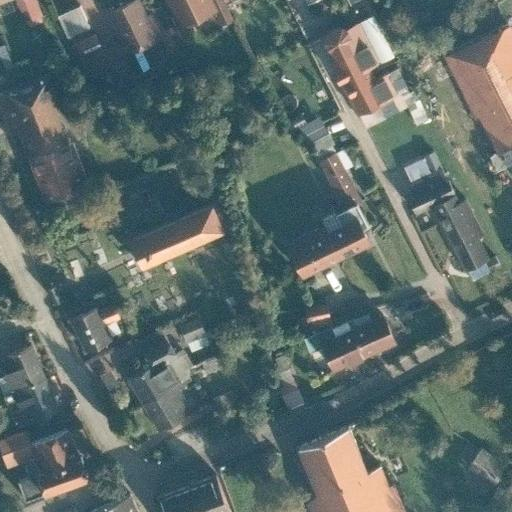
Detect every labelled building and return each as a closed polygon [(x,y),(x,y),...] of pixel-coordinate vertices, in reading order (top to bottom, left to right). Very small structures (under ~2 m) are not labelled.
[(36,0),(19,0),(28,21),(42,15),(36,0)] [(161,37),(142,0),(123,0),(108,7),(130,52),(161,37)] [(171,0),(183,24),(213,9),(221,27),(235,20),(225,0),(171,0)] [(101,48),(81,5),(60,14),(80,58),(101,48)] [(327,34),(326,39),(329,45),(334,49),(341,49),(344,54),(338,56),(331,59),(345,85),(373,72),(369,66),(393,54),(383,34),(380,35),(371,17),(347,29),(342,26),(336,25),(330,28),(327,34)] [(511,31),(508,23),(451,52),(511,167),(511,31)] [(97,174),(54,67),(0,88),(0,105),(10,131),(19,127),(46,194),(97,174)] [(373,72),(345,85),(358,112),(396,93),(386,73),(376,78),(373,72)] [(333,142),(317,151),(321,159),(343,201),(346,206),(357,200),(358,201),(361,199),(344,167),(353,163),(344,146),(337,150),(333,142)] [(433,201),(465,267),(486,256),(476,235),(486,231),(467,193),(460,196),(450,175),(410,195),(417,209),(433,201)] [(129,232),(142,264),(225,231),(212,198),(129,232)] [(325,222),(312,228),(329,261),(334,259),(370,241),(363,226),(369,224),(358,201),(357,200),(346,206),(343,201),(333,206),(336,211),(324,217),(325,222)] [(312,228),(288,240),(304,273),(329,261),(312,228)] [(329,300),(304,302),(307,326),(332,323),(329,300)] [(98,304),(70,316),(86,348),(112,335),(106,321),(120,315),(115,302),(99,308),(98,304)] [(381,305),(349,320),(365,353),(397,338),(381,305)] [(184,317),(191,346),(211,341),(204,312),(184,317)] [(349,320),(316,336),(332,369),(365,353),(349,320)] [(32,343),(0,356),(0,357),(13,388),(46,375),(32,343)] [(169,344),(123,371),(140,400),(187,372),(169,344)] [(187,372),(140,400),(158,429),(204,401),(187,372)] [(46,375),(13,388),(27,421),(59,408),(46,375)] [(282,381),(290,403),(306,397),(298,375),(282,381)] [(407,511),(385,456),(372,461),(354,415),(301,436),(321,486),(304,492),(311,511),(407,511)] [(24,428),(0,437),(0,443),(9,465),(36,454),(42,469),(18,478),(26,498),(89,474),(81,455),(79,456),(69,426),(29,441),(24,428)] [(511,459),(481,443),(468,467),(498,483),(511,459)] [(168,502),(159,504),(162,511),(235,511),(238,511),(219,468),(162,487),(168,502)] [(139,511),(131,491),(90,508),(92,511),(139,511)]
